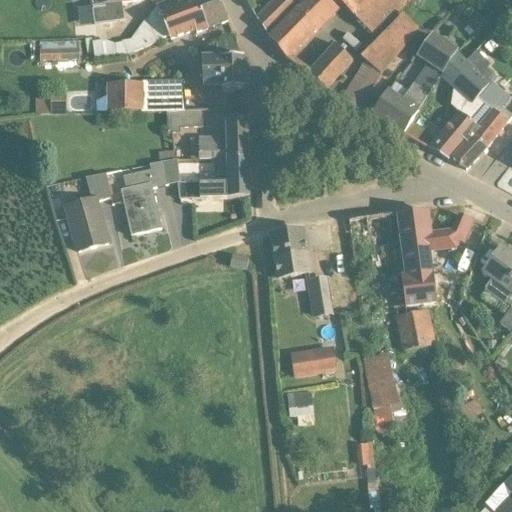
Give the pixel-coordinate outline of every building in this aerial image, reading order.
[(124,23),(122,5),(103,7),(102,0),(88,0),(89,8),(81,9),(83,28),(124,23)] [(157,45),(170,40),(171,42),(196,33),(196,36),(228,24),(217,0),(192,0),(182,4),(180,0),(176,0),(156,9),(147,23),(157,45)] [(278,0),(279,1),(257,21),(257,22),(269,39),(296,9),(293,0),(278,0)] [(309,0),(268,41),(286,62),(341,9),(373,38),(410,0),(309,0)] [(360,60),(364,63),(380,77),(419,31),(402,16),(360,60)] [(372,118),(403,138),(429,97),(457,54),(431,38),(417,58),(428,65),(414,88),(409,95),(395,85),(389,96),(387,94),(383,101),(372,118)] [(212,61),(241,60),(234,39),(207,49),(212,61)] [(80,63),(81,43),(41,43),(41,62),(80,63)] [(352,63),(335,47),(307,78),(326,92),(352,63)] [(511,118),(504,112),(511,102),(511,99),(497,87),(500,83),(490,73),(494,70),(479,56),(470,66),(493,88),(479,105),(491,116),(494,113),(507,124),(511,118)] [(241,60),(212,61),(204,62),(205,88),(221,88),(221,93),(245,92),(243,60),(241,60)] [(380,77),(364,63),(341,100),(338,99),(338,100),(358,113),(380,77)] [(453,91),(469,105),(461,114),(429,152),(449,163),(465,144),(466,145),(470,141),(491,116),(479,105),(475,102),(488,87),(478,78),(471,87),(463,80),(453,91)] [(176,115),(186,114),(182,84),(162,86),(107,88),(109,117),(141,115),(166,115),(176,115)] [(39,98),(38,114),(66,115),(66,98),(39,98)] [(484,152),(507,124),(494,113),(491,116),(470,141),(484,152)] [(186,114),(176,115),(166,115),(167,137),(180,136),(180,132),(203,130),(202,114),(186,114)] [(227,123),(227,141),(190,142),(191,162),(216,161),(248,161),(248,122),(227,123)] [(470,141),(466,145),(452,162),(466,173),(484,152),(470,141)] [(249,201),(248,161),(216,161),(217,185),(191,186),(192,202),(249,201)] [(163,165),(167,188),(179,186),(175,163),(163,165)] [(121,193),(127,219),(131,239),(162,232),(152,191),(167,188),(163,165),(148,168),(151,181),(140,184),(141,189),(121,193)] [(66,210),(73,236),(78,255),(108,247),(96,203),(111,200),(106,177),(87,181),(91,203),(66,210)] [(429,255),(455,252),(459,244),(464,246),(473,223),(459,217),(453,233),(427,236),(425,216),(399,219),(403,252),(401,253),(404,278),(402,279),(406,310),(435,307),(429,255)] [(278,281),(298,278),(309,276),(302,233),(271,238),(278,281)] [(511,295),(511,257),(501,249),(483,274),(491,280),(485,289),(485,292),(503,305),(505,305),(511,296),(511,295)] [(249,263),(232,259),(230,269),(246,273),(249,263)] [(332,315),(326,280),(309,282),(314,318),(332,315)] [(511,308),(499,326),(511,335),(511,308)] [(407,317),(406,310),(396,311),(397,319),(404,354),(433,348),(426,314),(407,317)] [(332,352),(312,355),(292,359),(296,379),(335,372),(332,352)] [(391,406),(396,405),(394,357),(369,358),(372,426),(392,425),(391,406)] [(313,394),(288,395),(289,423),(314,422),(313,394)] [(511,511),(511,480),(494,498),(508,511),(511,511)]
